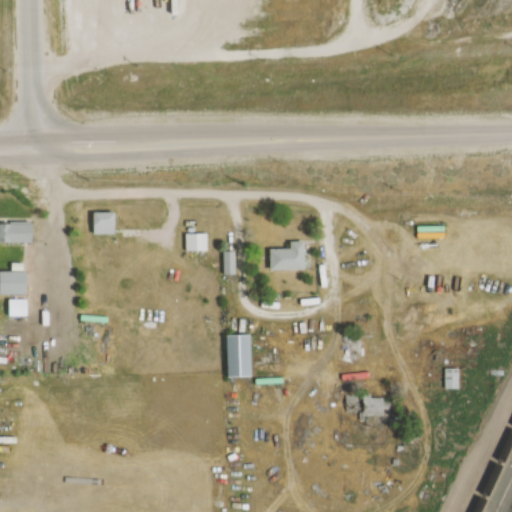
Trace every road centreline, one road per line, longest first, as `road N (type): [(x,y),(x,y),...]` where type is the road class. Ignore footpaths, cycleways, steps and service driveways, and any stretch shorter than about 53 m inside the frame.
road 1 (secondary): [(9,134),(35,147),(123,147),(305,133)]
road 2 (secondary): [(305,133),(113,125),(9,134)]
road 3 (secondary): [(511,127),(305,133)]
road 4 (secondary): [(35,147),(26,0)]
